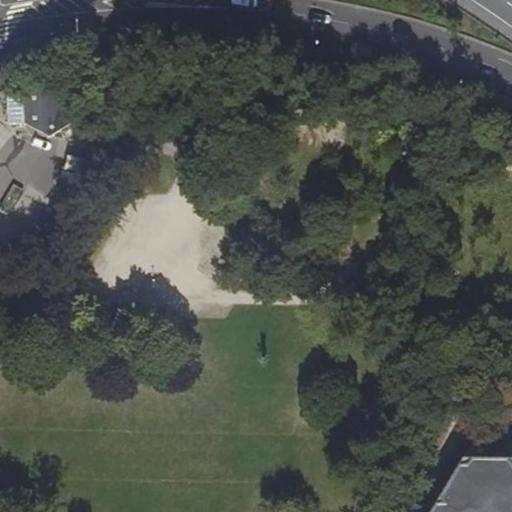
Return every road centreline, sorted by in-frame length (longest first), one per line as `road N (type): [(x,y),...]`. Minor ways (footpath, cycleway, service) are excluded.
road 1 (trunk): [(244,5),(348,23),(511,78)]
road 2 (trunk): [(0,31),(244,5)]
